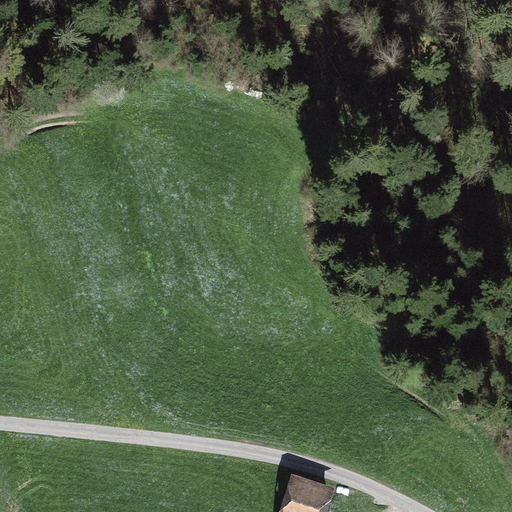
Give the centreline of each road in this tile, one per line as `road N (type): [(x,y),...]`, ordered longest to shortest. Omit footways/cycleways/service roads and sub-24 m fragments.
road 1 (track): [(28,0),(124,58),(328,139),(404,142),(448,164),(476,204),(511,230)]
road 2 (track): [(0,422),(283,457),(419,511)]
